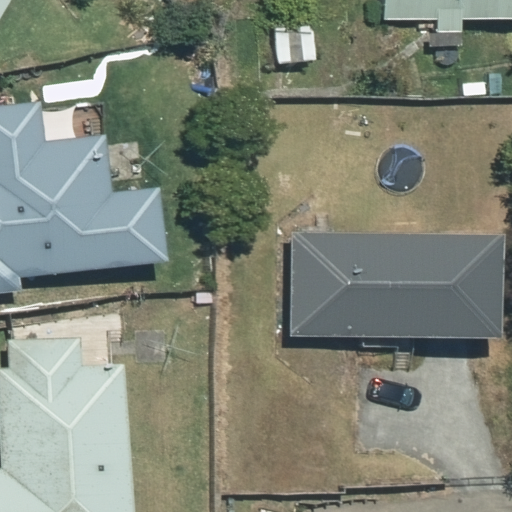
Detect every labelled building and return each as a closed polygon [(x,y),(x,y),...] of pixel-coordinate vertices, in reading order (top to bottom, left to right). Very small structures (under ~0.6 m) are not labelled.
[(511,14),(511,0),(383,0),(383,16),(435,15),(436,42),(459,41),(459,16),(511,14)] [(275,22),(276,58),(312,56),(310,20),(275,22)] [(485,80),(463,80),(463,94),(485,93),(485,80)] [(0,289),(18,287),(16,271),(164,254),(156,183),(110,187),(103,131),(42,138),(38,99),(0,102),(0,289)] [(484,257),(284,246),(278,351),(479,361),(484,257)] [(0,367),(0,511),(130,511),(122,361),(80,362),(78,333),(6,338),(7,367),(0,367)]
